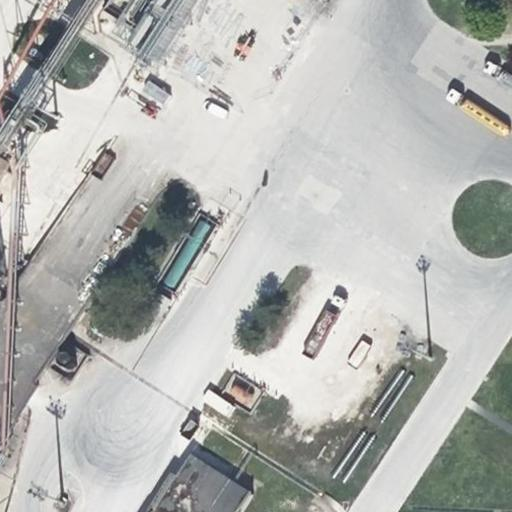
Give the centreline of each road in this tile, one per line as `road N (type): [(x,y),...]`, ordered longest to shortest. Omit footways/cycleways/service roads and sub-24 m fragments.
road 1 (unknown): [(269,242),(84,511)]
road 2 (unknown): [(364,0),(262,216),(269,242)]
road 3 (unknown): [(269,242),(476,354)]
